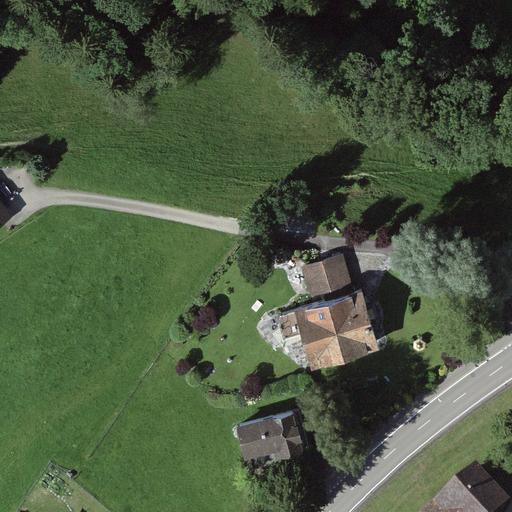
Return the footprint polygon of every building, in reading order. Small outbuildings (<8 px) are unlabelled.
[(0,201),(0,228),(13,219),(0,201)] [(345,255),(303,268),(313,301),(355,289),(345,255)] [(360,294),(299,313),(316,366),(376,348),(360,294)] [(296,412),(239,427),(247,459),(304,444),(296,412)] [(474,468),(423,511),(500,511),(508,506),(474,468)]
